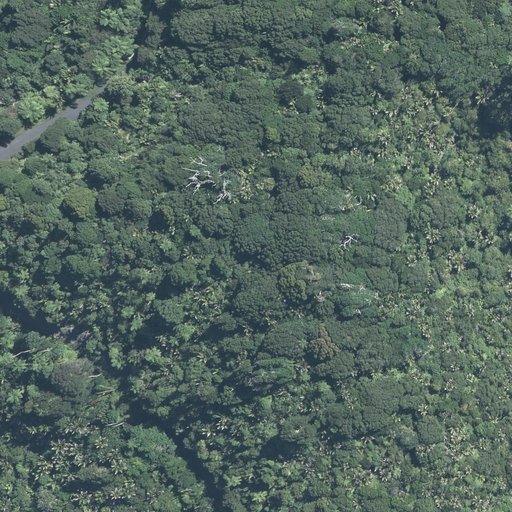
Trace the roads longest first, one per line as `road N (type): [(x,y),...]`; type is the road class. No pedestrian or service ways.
road 1 (unclassified): [(224,511),(155,434),(0,341)]
road 2 (unclassified): [(0,156),(83,112),(128,69),(165,0)]
